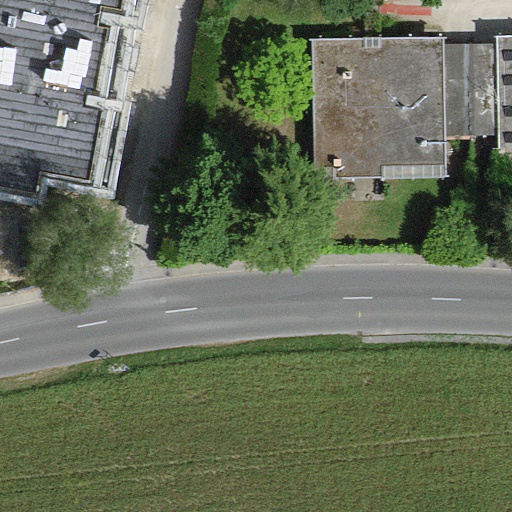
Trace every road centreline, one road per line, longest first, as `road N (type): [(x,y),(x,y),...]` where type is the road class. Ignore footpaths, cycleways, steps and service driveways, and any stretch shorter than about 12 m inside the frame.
road 1 (tertiary): [(511,301),(360,297),(123,318)]
road 2 (residential): [(173,0),(122,265),(123,318)]
road 3 (tertiary): [(123,318),(0,344)]
